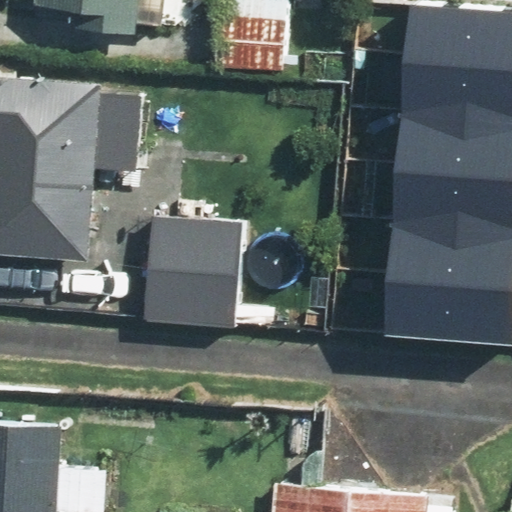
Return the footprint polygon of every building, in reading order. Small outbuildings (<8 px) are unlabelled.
[(34,0),(34,9),(77,11),(77,33),(134,34),(135,21),(202,23),(202,0),(34,0)] [(324,0),(224,0),(220,61),(282,66),(286,10),(323,13),(324,0)] [(511,11),(410,4),(387,331),(511,340),(511,11)] [(395,100),(400,43),(353,39),(349,97),(395,100)] [(144,173),(150,94),(100,90),(100,81),(0,72),(0,253),(82,260),(89,169),(144,173)] [(241,330),(247,222),(151,216),(144,324),(241,330)] [(357,317),(364,242),(293,235),(286,311),(357,317)] [(36,426),(0,426),(0,511),(99,511),(100,466),(36,465),(36,426)] [(453,511),(455,487),(274,477),(271,511),(453,511)]
